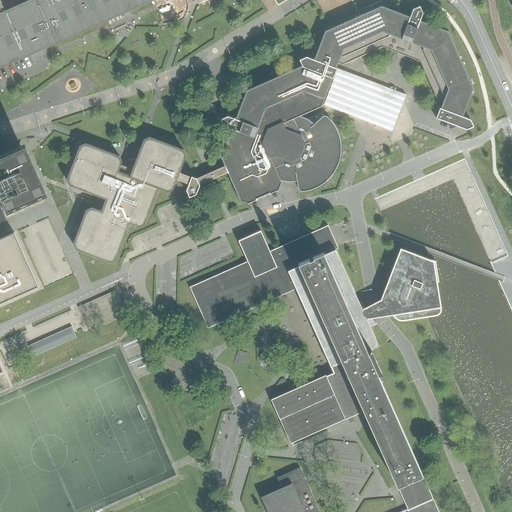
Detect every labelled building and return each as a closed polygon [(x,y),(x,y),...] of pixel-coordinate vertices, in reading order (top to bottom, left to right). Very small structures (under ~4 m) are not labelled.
[(0,0),(0,68),(39,51),(153,0),(0,0)] [(70,169),(66,180),(69,186),(79,190),(80,189),(105,199),(101,211),(91,208),(86,210),(73,244),(75,249),(109,262),(115,260),(129,223),(135,226),(138,227),(144,225),(145,221),(158,188),(168,191),(173,189),(177,179),(188,184),(186,190),(189,197),(196,194),(199,185),(209,181),(213,179),(227,173),(233,187),(234,187),(240,201),(248,204),(255,200),(256,200),(256,199),(259,198),(266,194),(270,193),(278,190),(281,182),(280,181),(283,181),(286,182),(288,182),(291,182),(294,182),(296,181),(297,186),(297,187),(298,187),(298,188),(298,189),(299,189),(300,189),(300,190),(301,190),(303,189),(306,189),(308,188),(310,188),(313,187),(315,186),(317,185),(319,183),(321,182),(323,180),(325,179),(327,177),(329,175),(330,173),(332,171),(333,169),(334,166),(335,164),(336,162),(337,159),(338,157),(338,154),(338,152),(339,149),(339,147),(338,144),(338,142),(338,139),(337,137),(336,134),(335,132),(334,130),(333,127),(332,125),(330,123),(329,121),(327,119),(325,117),(324,117),(323,117),(322,117),(321,117),(320,117),(319,118),(318,119),(313,124),(311,122),(309,120),(307,119),(300,116),(320,107),(321,105),(392,132),(406,95),(336,69),(336,68),(335,68),(337,63),(343,65),(382,48),(391,51),(408,58),(419,62),(437,101),(442,103),(440,108),(439,108),(435,118),(466,129),(467,129),(472,126),(473,126),(470,119),(462,116),(473,88),(448,31),(419,20),(422,13),(419,6),(412,9),(409,17),(390,9),(381,6),(345,21),(333,27),(324,31),(313,59),(305,56),(298,59),(300,65),(245,90),(236,114),(234,118),(227,115),(219,119),(223,126),(230,129),(220,157),(223,165),(210,171),(206,173),(205,173),(195,178),(190,176),(179,172),(185,155),(183,149),(149,137),(143,139),(129,175),(118,171),(121,161),(119,156),(85,143),(79,146),(70,169)] [(199,103),(195,94),(190,96),(194,105),(199,103)] [(0,301),(37,285),(13,231),(0,236),(0,221),(6,219),(3,213),(8,211),(48,194),(26,145),(20,148),(0,156),(0,301)] [(370,349),(378,345),(369,326),(375,324),(373,321),(370,318),(392,315),(393,317),(395,318),(396,319),(398,320),(399,321),(401,321),(403,321),(428,317),(435,315),(437,315),(439,314),(440,312),(440,310),(440,308),(436,283),(438,282),(435,262),(400,248),(399,250),(385,287),(380,299),(361,309),(335,250),(338,248),(337,245),(333,247),(332,244),(325,230),(326,229),(314,234),(299,241),(292,244),(278,250),(271,254),(260,230),(238,240),(248,264),(244,266),(189,289),(208,330),(281,293),(294,287),(298,294),(330,366),(330,367),(333,373),(326,376),(325,375),(320,377),(270,399),(291,447),(295,441),(356,414),(363,411),(396,485),(398,484),(400,488),(399,489),(399,490),(400,491),(400,492),(401,493),(402,493),(403,496),(408,508),(399,511),(438,511),(422,474),(377,374),(380,373),(380,374),(381,374),(370,349)] [(127,316),(116,291),(78,308),(89,332),(127,316)] [(28,346),(31,353),(33,357),(76,338),(74,334),(71,327),(28,346)] [(272,491),(261,497),(267,511),(319,511),(310,490),(299,468),(276,478),(281,488),(279,489),(272,491)]
